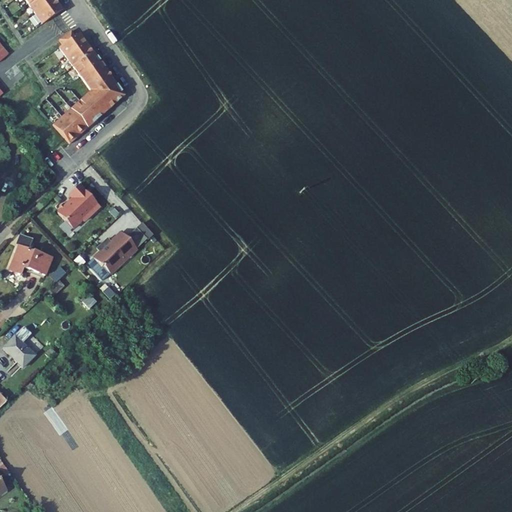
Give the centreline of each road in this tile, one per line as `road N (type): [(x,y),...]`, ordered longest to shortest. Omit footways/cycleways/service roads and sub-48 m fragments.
road 1 (track): [(235,511),(397,401),(511,338)]
road 2 (residential): [(77,0),(140,93),(135,108),(67,170)]
